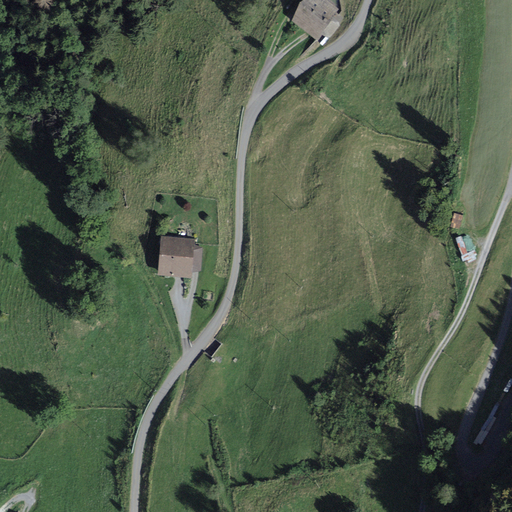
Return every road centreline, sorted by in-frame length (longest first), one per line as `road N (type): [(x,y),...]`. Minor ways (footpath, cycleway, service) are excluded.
road 1 (unclassified): [(133,511),(147,420),(229,294),(250,116),(281,83),(342,45),(368,0)]
road 2 (track): [(423,511),(429,460),(420,391),(468,301),(511,190)]
road 3 (unclassified): [(511,304),(463,450),(467,462),(484,461),(511,405)]
